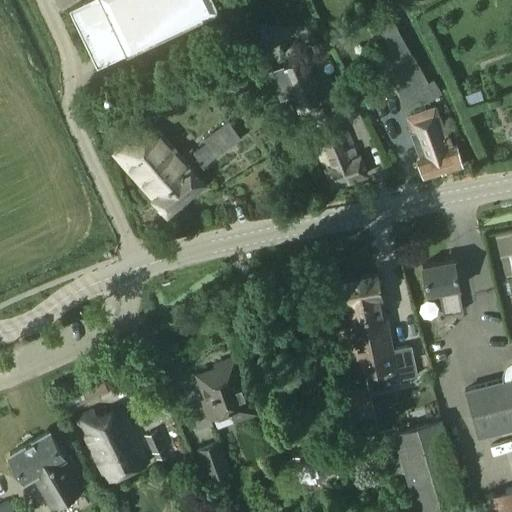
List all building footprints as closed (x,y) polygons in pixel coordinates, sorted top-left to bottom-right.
[(88,0),(69,9),(90,52),(97,67),(219,9),(214,0),(88,0)] [(426,83),(410,55),(386,69),(402,97),(426,83)] [(324,93),(305,56),(267,73),(280,102),(291,97),(295,106),(294,106),(298,115),(320,106),(318,97),(323,94),(324,93)] [(457,147),(452,149),(435,108),(423,112),(428,127),(410,133),(420,159),(416,160),(424,178),(463,165),(457,147)] [(193,152),(203,166),(241,138),(228,121),(203,140),(205,143),(193,152)] [(111,150),(134,176),(153,197),(153,198),(167,214),(203,182),(188,165),(189,165),(170,144),(167,146),(156,132),(140,126),(111,150)] [(366,174),(359,157),(357,158),(347,134),(330,141),(325,130),(312,136),(327,169),(326,170),(334,186),(366,174)] [(454,259),(422,265),(427,293),(439,291),(443,315),(463,311),(459,288),(460,287),(454,259)] [(346,316),(330,319),(333,334),(349,332),(357,373),(388,367),(391,380),(417,375),(411,345),(394,348),(383,294),(382,294),(377,272),(339,279),(346,316)] [(316,299),(314,289),(292,293),(293,302),(316,299)] [(256,413),(236,357),(214,365),(216,368),(197,374),(206,398),(202,400),(210,420),(230,412),(234,421),(256,413)] [(479,436),(511,427),(511,377),(467,389),(479,436)] [(102,379),(56,399),(63,416),(72,412),(68,404),(85,397),(88,399),(97,395),(98,391),(106,388),(102,379)] [(374,418),(367,385),(309,397),(311,410),(334,405),(338,426),(374,418)] [(113,406),(96,413),(93,409),(75,418),(105,482),(148,462),(125,412),(115,410),(113,406)] [(315,456),(311,436),(299,439),(297,429),(294,429),(291,415),(278,418),(281,433),(285,432),(290,457),(301,455),(302,459),(315,456)] [(442,418),(393,432),(416,511),(433,511),(432,507),(465,498),(442,418)] [(158,429),(144,436),(152,454),(166,448),(158,429)] [(77,488),(52,433),(10,451),(23,477),(34,473),(47,502),(77,488)] [(207,478),(230,470),(221,444),(198,453),(207,478)] [(511,511),(511,488),(484,496),(488,511),(511,511)] [(0,505),(0,511),(15,511),(10,501),(0,505)]
